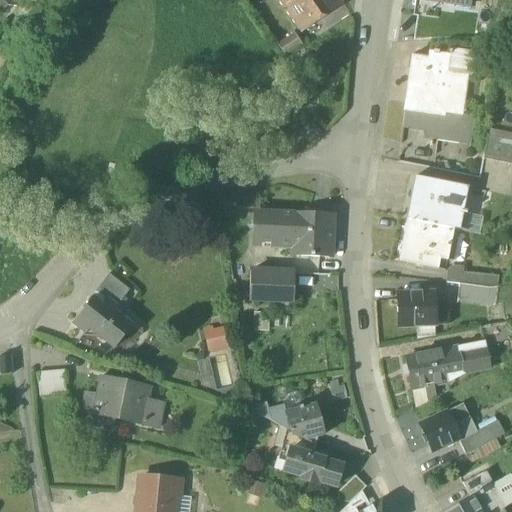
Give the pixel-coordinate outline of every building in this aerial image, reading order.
[(0,0),(0,15),(0,16),(8,7),(0,0)] [(276,0),(301,35),(319,23),(314,15),(326,7),(331,15),(344,7),(339,0),(276,0)] [(415,0),(413,18),(417,18),(418,13),(434,15),(435,4),(435,0),(415,0)] [(435,0),(435,4),(454,7),(469,9),(470,0),(435,0)] [(417,18),(413,42),(449,42),(454,7),(435,4),(434,15),(418,13),(417,18)] [(294,35),(276,46),(285,60),(303,48),(294,35)] [(450,50),(449,57),(447,74),(467,77),(471,78),(474,53),(450,50)] [(403,127),(426,131),(442,134),(445,115),(461,118),(462,116),(467,77),(447,74),(449,57),(437,55),(438,54),(433,53),(432,55),(429,54),(428,60),(411,58),(409,70),(404,105),(406,105),(403,127)] [(474,117),(462,116),(461,118),(445,115),(442,134),(426,131),(425,138),(470,145),(474,117)] [(511,135),(489,131),(488,137),(511,141),(511,135)] [(483,161),(511,166),(511,141),(488,137),(483,161)] [(414,178),(406,221),(453,230),(466,233),(466,231),(459,230),(462,216),(469,218),(469,216),(465,215),(466,213),(463,212),(467,189),(414,178)] [(243,209),(259,210),(259,197),(257,196),(257,195),(243,199),(243,209)] [(292,258),(331,259),(333,217),(294,216),(294,215),(255,214),(254,230),(253,246),(293,247),(292,258)] [(466,231),(469,218),(462,216),(459,230),(466,231)] [(483,218),(469,216),(469,218),(466,231),(466,233),(479,235),(483,218)] [(398,263),(437,272),(439,262),(447,263),(453,230),(406,221),(398,263)] [(445,273),(447,263),(439,262),(437,272),(445,273)] [(446,284),(459,286),(489,290),(492,289),(495,277),(449,273),(449,274),(447,274),(446,284)] [(249,304),(293,306),(294,275),(250,274),(249,304)] [(105,300),(117,309),(130,292),(109,276),(95,292),(105,300)] [(497,288),(492,289),(489,290),(459,286),(457,302),(496,306),(497,288)] [(397,296),(398,328),(416,328),(435,327),(448,326),(447,309),(434,310),(434,295),(397,296)] [(96,336),(114,350),(132,328),(114,314),(117,309),(105,300),(103,303),(104,303),(102,305),(101,306),(91,298),(86,304),(88,306),(72,325),(85,335),(83,338),(95,338),(95,336),(96,336)] [(262,314),(253,314),(253,335),(268,335),(268,323),(262,323),(262,314)] [(484,344),(488,363),(511,358),(511,338),(509,323),(480,329),(483,344),(484,344)] [(435,338),(435,327),(416,328),(416,342),(435,338)] [(213,331),(212,328),(201,330),(207,354),(210,354),(211,356),(228,352),(222,328),(213,331)] [(483,344),(458,349),(461,367),(453,369),(455,380),(456,380),(465,375),(489,371),(488,363),(484,344),(483,344)] [(447,384),(455,380),(453,369),(461,367),(458,349),(404,360),(411,391),(424,389),(434,387),(447,384)] [(0,358),(0,377),(12,376),(10,358),(0,358)] [(511,363),(502,367),(507,382),(511,380),(511,363)] [(37,374),(39,398),(66,395),(64,372),(37,374)] [(92,415),(114,420),(143,426),(148,402),(150,390),(100,379),(96,397),(92,415)] [(347,401),(344,387),(329,391),(332,405),(347,401)] [(436,399),(434,387),(424,389),(427,404),(436,399)] [(415,410),(427,404),(424,389),(411,391),(415,410)] [(92,415),(96,397),(85,394),(79,423),(111,431),(114,420),(92,415)] [(143,426),(159,430),(164,406),(148,402),(143,426)] [(270,422),(288,433),(284,416),(285,416),(283,406),(267,411),(268,413),(257,416),(257,418),(270,422)] [(446,414),(453,428),(469,421),(462,406),(446,414)] [(314,408),(285,416),(284,416),(288,433),(294,438),(303,442),(322,437),(314,408)] [(432,454),(458,442),(459,441),(453,428),(446,414),(419,427),(432,454)] [(476,434),(469,421),(453,428),(459,441),(458,442),(459,443),(476,434)] [(459,443),(465,457),(469,455),(497,440),(505,436),(497,423),(476,434),(459,443)] [(0,434),(13,432),(0,425),(0,434)] [(310,458),(313,459),(317,447),(303,442),(294,438),(289,435),(284,450),(290,451),(310,457),(310,458)] [(502,449),(497,440),(469,455),(473,464),(502,449)] [(318,484),(335,489),(341,468),(330,465),(331,464),(313,459),(310,458),(310,457),(290,451),(283,474),(300,479),(299,482),(317,487),(318,484)] [(462,486),(470,500),(488,489),(489,491),(493,489),(492,486),(485,474),(462,486)] [(493,489),(505,509),(511,504),(511,479),(510,476),(492,486),(493,489)] [(173,511),(175,498),(180,498),(182,484),(171,483),(171,482),(140,479),(136,511),(173,511)] [(332,501),(349,505),(361,494),(364,491),(353,480),(332,501)] [(265,486),(251,482),(247,496),(261,500),(265,486)] [(448,511),(498,511),(501,511),(489,491),(488,489),(470,500),(448,511)] [(505,509),(493,489),(489,491),(501,511),(505,509)] [(367,511),(370,509),(361,494),(349,505),(342,511),(355,511),(364,506),(367,511)] [(175,498),(173,511),(187,511),(188,499),(180,498),(175,498)] [(385,511),(380,503),(370,509),(367,511),(365,511),(385,511)]
